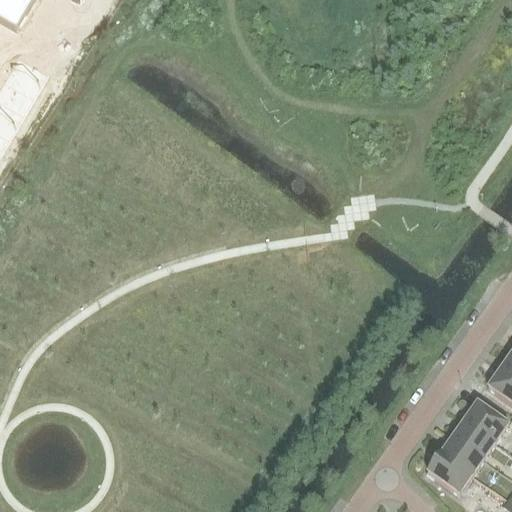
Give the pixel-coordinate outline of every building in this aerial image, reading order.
[(0,0),(0,25),(18,36),(38,0),(69,0),(80,6),(83,0),(0,0)] [(18,60),(0,91),(0,157),(1,158),(48,78),(18,60)] [(511,357),(502,372),(511,379),(511,357)] [(511,379),(502,372),(488,392),(511,408),(511,379)] [(477,407),(464,426),(495,449),(509,429),(477,407)] [(464,426),(452,442),(484,464),(495,449),(464,426)] [(452,442),(441,458),(473,480),(484,464),(452,442)] [(441,458),(428,477),(459,500),(473,480),(441,458)]
